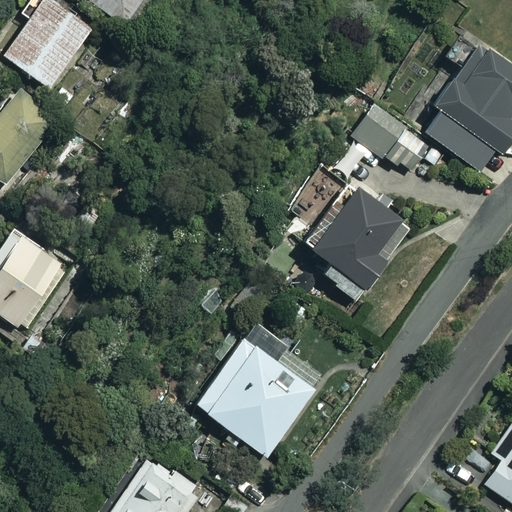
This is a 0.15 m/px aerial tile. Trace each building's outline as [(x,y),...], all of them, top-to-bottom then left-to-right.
[(91,27),(53,0),(36,0),(0,50),(0,52),(47,87),(91,27)] [(72,0),(70,4),(121,41),(151,0),(72,0)] [(511,129),(511,65),(476,40),(470,48),(458,39),(447,56),(459,65),(431,103),(436,106),(421,127),(482,171),(511,129)] [(0,182),(11,189),(55,116),(13,90),(0,111),(0,182)] [(426,137),(372,101),(349,134),(404,170),(426,137)] [(341,186),(316,167),(288,205),(307,220),(296,235),(327,259),(318,271),(352,297),(407,224),(347,178),(341,186)] [(70,268),(12,227),(0,242),(0,315),(24,332),(70,268)] [(277,434),(286,440),(304,415),(296,409),(312,387),(239,333),(191,399),(263,453),(277,434)] [(511,417),(497,438),(508,445),(482,481),(511,501),(511,417)] [(113,494),(99,511),(187,511),(202,492),(143,450),(126,475),(121,471),(107,490),(113,494)]
